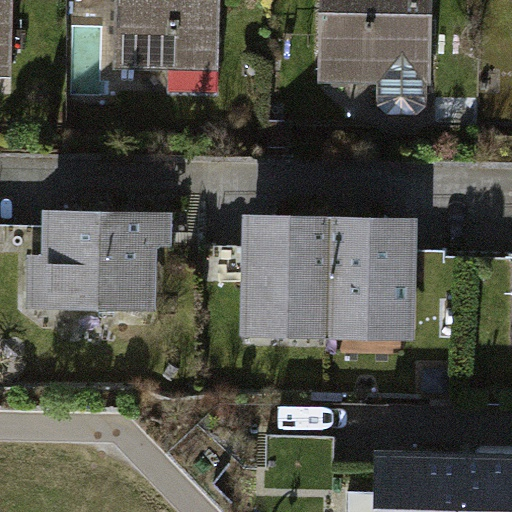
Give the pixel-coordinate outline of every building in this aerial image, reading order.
[(0,0),(0,72),(14,72),(14,0),(0,0)] [(116,0),(115,65),(220,66),(220,0),(116,0)] [(429,82),(432,82),(433,0),(321,0),(320,78),(379,79),(378,102),(388,112),(419,112),(429,103),(429,82)] [(175,206),(45,204),(44,249),(27,249),(26,306),(159,308),(159,241),(174,241),(175,206)] [(420,208),(244,205),(242,331),(418,335),(420,208)] [(511,511),(511,445),(379,442),(375,511),(511,511)]
